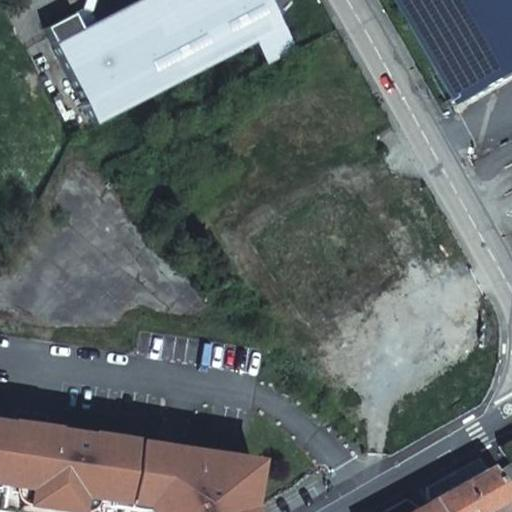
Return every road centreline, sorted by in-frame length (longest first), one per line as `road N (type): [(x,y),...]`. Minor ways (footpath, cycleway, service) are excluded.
road 1 (residential): [(511,287),(347,0)]
road 2 (tertiary): [(340,511),(511,417)]
